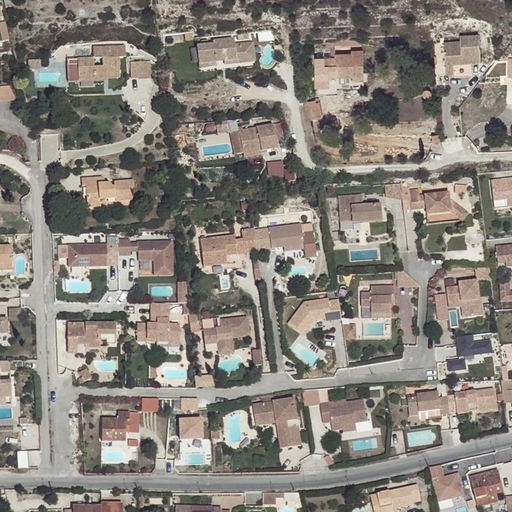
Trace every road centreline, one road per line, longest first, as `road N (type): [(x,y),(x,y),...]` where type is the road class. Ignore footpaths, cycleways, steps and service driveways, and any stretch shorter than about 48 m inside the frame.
road 1 (residential): [(422,261),(424,373),(200,390),(58,389)]
road 2 (unclassified): [(61,484),(333,479),(511,439)]
road 3 (residential): [(33,179),(45,485)]
road 4 (residential): [(290,77),(306,166),(421,166),(452,156)]
road 5 (residential): [(48,145),(54,308)]
